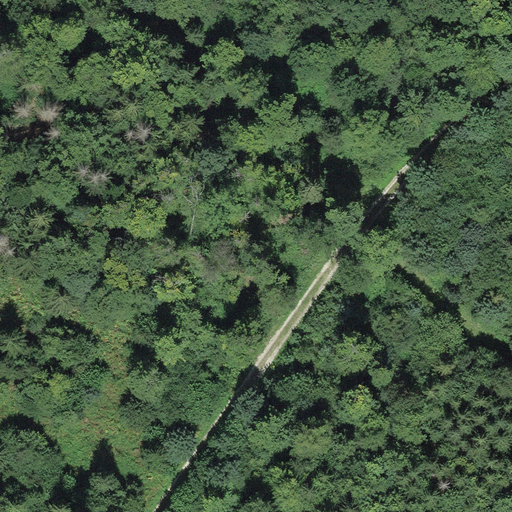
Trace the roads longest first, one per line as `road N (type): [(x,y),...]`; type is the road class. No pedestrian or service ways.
road 1 (track): [(511,72),(361,229),(155,511)]
road 2 (track): [(511,347),(361,229)]
